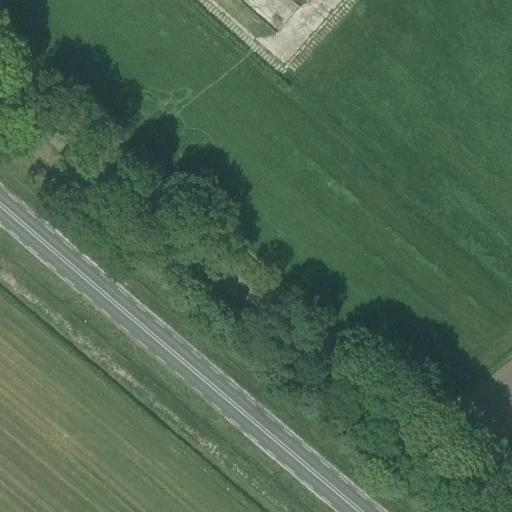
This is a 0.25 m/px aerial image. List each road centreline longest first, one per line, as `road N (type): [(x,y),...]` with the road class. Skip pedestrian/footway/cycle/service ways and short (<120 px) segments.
road 1 (unclassified): [(503,511),(0,85)]
road 2 (primary): [(360,511),(0,204)]
